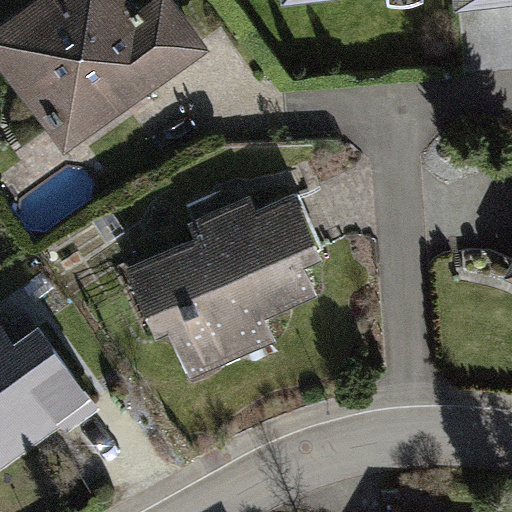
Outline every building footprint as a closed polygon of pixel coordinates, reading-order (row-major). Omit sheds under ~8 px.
[(116,0),(52,0),(0,38),(0,81),(58,161),(199,57),(159,4),(133,23),(116,0)] [(511,0),(276,0),(278,11),(373,0),(452,0),(455,17),(511,10),(511,0)] [(188,230),(195,245),(118,282),(151,351),(164,345),(185,389),(270,348),(261,329),(313,305),(303,284),(326,273),(294,206),(251,227),(241,205),(188,230)] [(511,262),(500,288),(511,293),(511,262)] [(0,468),(1,469),(89,407),(37,333),(12,351),(0,333),(0,468)]
